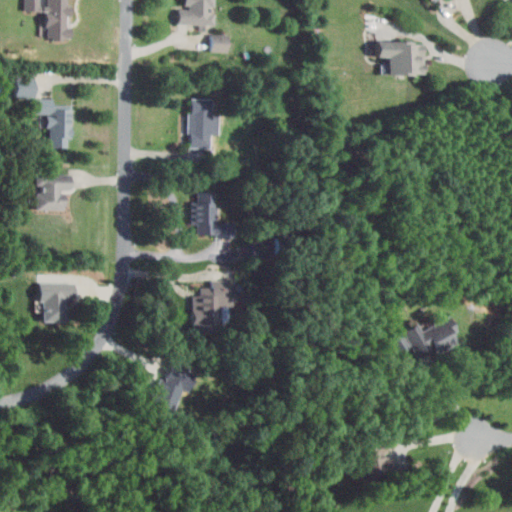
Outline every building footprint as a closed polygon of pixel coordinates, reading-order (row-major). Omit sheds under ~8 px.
[(45,0),(65,0),(65,36),(45,36),(45,0)] [(186,0),(213,0),(214,27),(175,28),(175,11),(187,11),(186,0)] [(209,50),(226,51),(227,34),(210,33),(209,50)] [(386,73),(422,74),(423,42),(388,41),(388,48),(375,47),(375,56),(386,56),(386,73)] [(187,100),(187,148),(207,148),(207,132),(215,132),(215,115),(209,113),(209,100),(187,100)] [(30,110),(67,109),(68,147),(52,147),(51,127),(40,127),(40,118),(30,118),(30,110)] [(32,173),(31,210),(61,210),(61,196),(58,196),(58,191),(71,192),(72,174),(32,173)] [(188,223),(194,223),(193,232),(223,233),(223,222),(211,222),(212,191),(195,190),(194,200),(189,199),(188,223)] [(190,300),(200,301),(201,286),(206,286),(206,279),(228,279),(228,304),(219,303),(218,331),(190,331),(190,300)] [(35,283),(74,284),(74,298),(62,298),(61,322),(35,321),(35,283)] [(453,343),(447,324),(433,328),(433,325),(420,330),(418,326),(385,336),(395,367),(414,361),(412,356),(453,343)] [(168,364),(194,374),(188,389),(181,386),(170,412),(146,402),(157,376),(162,379),(168,364)]
